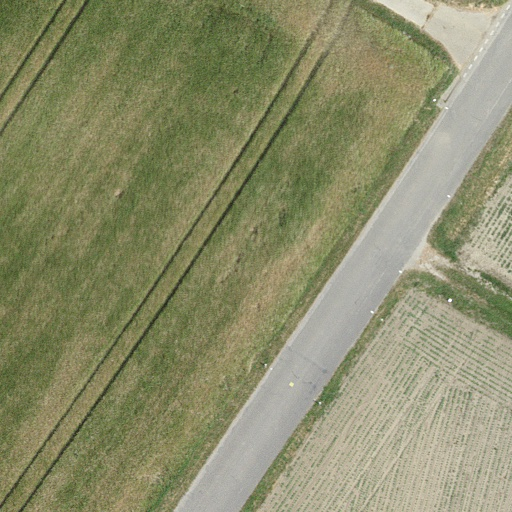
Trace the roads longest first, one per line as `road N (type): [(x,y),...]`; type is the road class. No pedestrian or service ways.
road 1 (tertiary): [(206,511),(511,50)]
road 2 (track): [(397,0),(505,62)]
